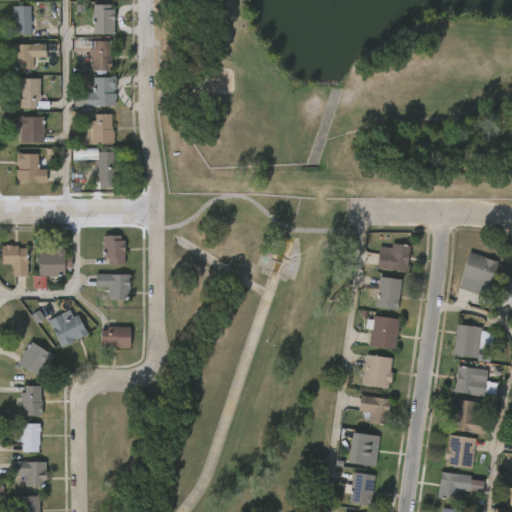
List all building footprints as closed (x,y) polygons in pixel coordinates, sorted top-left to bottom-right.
[(109,4),(109,9),(112,9),(112,34),(96,33),(96,26),(91,26),(92,4),(109,4)] [(29,6),(29,20),(30,20),(29,34),(11,33),(12,5),(29,6)] [(110,56),(110,70),(90,70),(90,57),(89,57),(89,47),(92,47),(92,40),(110,40),(110,56)] [(32,56),(32,68),(13,68),(13,67),(11,67),(10,43),(44,43),(44,56),(32,56)] [(112,89),(112,93),(114,93),(114,105),(84,105),(84,92),(90,91),(91,76),(114,76),(114,89),(112,89)] [(38,78),(38,94),(44,94),(44,101),(48,101),(47,109),(16,107),(16,77),(38,78)] [(21,115),(40,116),(40,120),(44,120),(44,124),(42,124),(41,143),(19,143),(19,125),(14,124),(14,118),(15,118),(15,115),(21,115)] [(112,115),(111,127),(113,127),(113,131),(114,131),(114,145),(91,144),(91,124),(91,121),(95,122),(95,115),(112,115)] [(73,159),(97,160),(97,149),(73,149),(73,159)] [(113,152),(114,166),(114,181),(96,181),(96,169),(94,169),(94,162),(96,162),(96,151),(113,152)] [(38,160),(37,168),(44,169),(44,182),(15,182),(15,169),(16,169),(16,165),(13,165),(13,154),(38,154),(38,160)] [(121,235),(121,240),(124,240),(124,265),(108,265),(108,259),(104,259),(103,236),(121,235)] [(409,245),(406,272),(375,268),(378,246),(390,247),(391,243),(409,245)] [(12,245),(12,246),(18,246),(18,249),(28,248),(28,251),(25,251),(26,256),(29,255),(29,260),(28,260),(28,277),(14,277),(14,267),(12,267),(12,264),(2,264),(2,246),(12,245)] [(65,276),(39,276),(39,254),(55,254),(56,250),(66,250),(65,276)] [(484,258),(497,261),(491,277),(486,275),(482,285),(459,277),(468,251),(484,258)] [(511,306),(511,305),(511,304),(511,298),(506,292),(508,290),(503,288),(511,274),(511,306)] [(130,275),(130,293),(128,293),(128,300),(110,300),(108,298),(107,287),(96,287),(96,275),(130,275)] [(398,297),(396,310),(374,307),(378,276),(400,279),(398,297)] [(67,311),(70,318),(79,314),(88,334),(77,339),(76,337),(74,338),(75,340),(61,347),(49,320),(67,311)] [(397,318),(393,349),(368,346),(370,329),(366,328),(367,320),(371,320),(372,315),(397,318)] [(478,349),(477,358),(452,355),(456,324),(481,327),(478,349)] [(115,348),(101,348),(101,330),(108,330),(108,327),(130,328),(130,348),(115,348)] [(29,341),(52,356),(47,364),(43,362),(34,376),(15,363),(20,355),(19,355),(25,347),(24,346),(29,341)] [(391,372),(390,382),(387,382),(386,389),(361,385),(365,354),(391,358),(389,372),(391,372)] [(483,393),(483,396),(453,393),(456,366),(475,368),(474,372),(481,373),(481,380),(485,380),(483,393)] [(39,386),(41,415),(20,415),(20,393),(23,393),(23,386),(39,386)] [(387,414),(386,426),(367,424),(368,413),(357,412),(359,396),(389,399),(387,414)] [(482,433),(482,434),(452,430),(456,399),(479,402),(478,417),(484,418),(482,433)] [(38,436),(38,452),(20,452),(20,442),(14,442),(14,435),(21,435),(21,423),(38,423),(38,436)] [(376,452),(374,466),(355,464),(359,433),(378,436),(376,452)] [(475,440),(471,470),(444,466),(445,460),(442,459),(444,448),(446,448),(448,435),(475,438),(475,440)] [(44,462),(44,481),(43,481),(43,486),(23,486),(23,475),(9,475),(10,461),(44,462)] [(370,494),(368,507),(347,503),(352,472),(373,475),(370,494)] [(467,490),(467,492),(456,490),(454,501),(436,498),(439,472),(469,476),(467,490)] [(38,511),(16,511),(16,496),(38,496),(38,511)]
